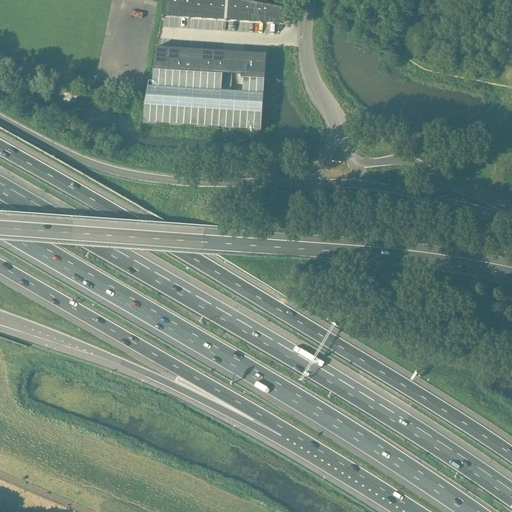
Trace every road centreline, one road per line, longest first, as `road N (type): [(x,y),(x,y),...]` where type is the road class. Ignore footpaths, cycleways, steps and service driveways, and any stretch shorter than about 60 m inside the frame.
road 1 (motorway): [(511,455),(0,148)]
road 2 (motorway): [(511,491),(0,188)]
road 3 (motorway): [(0,226),(471,511)]
road 4 (motorway): [(511,277),(376,255),(0,228)]
road 5 (motorway): [(0,266),(282,430)]
road 6 (motorway): [(0,314),(282,430)]
road 7 (motorway): [(511,213),(405,159),(350,160)]
road 8 (tertiary): [(350,160),(310,78),(308,0)]
road 9 (motorway): [(282,430),(416,511)]
